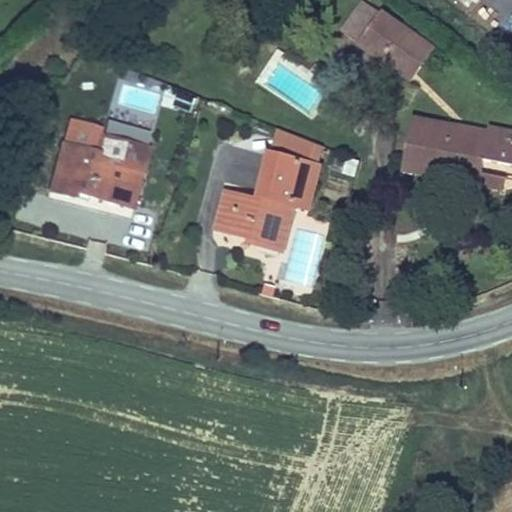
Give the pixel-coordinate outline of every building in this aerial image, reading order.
[(455,0),(469,10),(475,0),(455,0)] [(340,32),(358,45),(380,14),(362,1),(340,32)] [(411,83),(436,48),(383,11),(380,14),(358,45),(411,83)] [(511,133),(484,128),(483,134),(404,118),(393,169),(434,179),(438,162),(478,170),(485,163),(511,173),(511,133)] [(64,144),(62,143),(49,193),(78,200),(79,195),(136,210),(153,147),(148,146),(152,132),(108,121),(106,130),(70,121),(64,144)] [(267,153),(257,196),(255,205),(225,198),(218,228),(256,237),(254,244),(284,251),(294,209),(311,213),(322,165),(319,165),(323,147),(279,131),(273,154),(267,153)] [(438,162),(434,179),(497,191),(501,176),(478,170),(438,162)]
